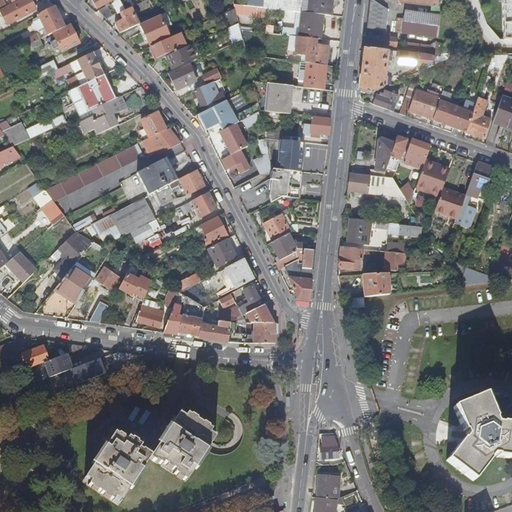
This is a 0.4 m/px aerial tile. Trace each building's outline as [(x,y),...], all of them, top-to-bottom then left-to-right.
[(33,0),(20,0),(0,10),(7,24),(36,9),(33,4),(34,2),(33,0)] [(118,0),(92,0),(97,9),(114,1),(116,5),(102,12),(106,20),(125,11),(118,0)] [(129,0),(118,0),(125,11),(133,7),(129,0)] [(308,0),(309,2),(288,0),(263,0),(262,8),(265,8),(299,12),(303,13),(323,15),(330,16),(331,6),(337,6),(337,0),(308,0)] [(370,1),(367,28),(382,30),(384,9),(370,1)] [(262,8),(244,5),(242,14),(263,17),(265,8),(262,8)] [(65,27),(55,7),(38,15),(39,17),(34,21),(34,23),(38,31),(41,32),(43,31),(46,37),(65,27)] [(237,17),(235,9),(219,17),(222,24),(237,17)] [(436,36),(438,15),(403,11),(402,19),(396,18),(395,32),(436,36)] [(141,25),(151,47),(170,39),(165,28),(172,25),(167,13),(160,16),(159,16),(141,25)] [(317,40),(320,40),(323,15),(303,13),(300,37),(317,40)] [(116,25),(120,34),(140,25),(135,16),(116,25)] [(240,31),(238,23),(230,27),(234,44),(242,40),(240,31)] [(80,44),(71,26),(53,34),(62,53),(80,44)] [(27,46),(40,40),(37,34),(24,40),(27,46)] [(151,47),(157,61),(166,57),(187,47),(180,34),(170,39),(151,47)] [(387,52),(392,52),(432,57),(450,59),(449,49),(435,41),(429,46),(405,43),(404,48),(397,47),(397,39),(376,36),(375,50),(387,52)] [(306,63),(327,66),(330,47),(316,45),(317,40),(300,37),(297,37),(295,54),(305,55),(304,63),(306,63)] [(43,46),(40,40),(27,46),(30,52),(43,46)] [(190,46),(196,59),(197,61),(202,58),(195,43),(190,46)] [(187,47),(166,57),(172,70),(196,59),(190,46),(187,47)] [(369,95),(387,87),(388,77),(384,77),(387,52),(375,50),(364,49),(359,91),(369,95)] [(416,74),(423,71),(431,67),(432,57),(392,52),(392,56),(397,57),(396,63),(417,66),(416,74)] [(80,87),(104,76),(93,54),(77,61),(83,74),(75,77),(80,87)] [(45,73),(58,67),(55,60),(41,66),(45,73)] [(324,91),(327,66),(306,63),(305,71),(300,71),(298,81),(304,82),(303,88),(324,91)] [(73,71),(70,64),(52,73),(55,79),(73,71)] [(188,65),(168,74),(176,91),(196,82),(188,65)] [(202,77),(206,84),(219,78),(215,71),(202,77)] [(115,100),(104,76),(80,87),(69,93),(80,116),(90,111),(115,100)] [(193,91),(203,113),(216,106),(225,101),(226,101),(222,93),(224,91),(219,80),(204,87),(193,91)] [(259,111),(289,114),(291,99),(292,88),(292,87),(292,86),(252,82),(253,86),(257,103),(259,111)] [(416,91),(417,87),(411,85),(400,115),(406,117),(408,112),(416,91)] [(429,96),(416,91),(408,112),(433,120),(442,93),(443,90),(432,87),(429,96)] [(291,99),(302,101),(304,90),(292,88),(291,99)] [(316,109),(332,111),(334,92),(329,91),(328,93),(304,90),(302,101),(317,102),(316,109)] [(442,93),(433,120),(465,132),(475,104),(466,101),(463,110),(448,105),(452,95),(442,93)] [(373,105),(393,112),(396,103),(376,96),(373,105)] [(115,100),(90,111),(95,121),(91,123),(89,119),(77,125),(82,136),(93,131),(96,137),(99,135),(115,128),(110,117),(112,116),(125,110),(120,97),(115,100)] [(475,104),(465,132),(484,139),(491,120),(481,116),(480,112),(480,110),(484,108),(487,101),(477,98),(475,104)] [(511,101),(502,98),(492,124),(511,130),(511,101)] [(489,100),(486,106),(495,110),(498,104),(489,100)] [(197,116),(205,130),(211,128),(218,124),(220,129),(222,131),(236,123),(259,111),(257,103),(233,116),(225,101),(216,106),(203,113),(197,116)] [(165,131),(167,130),(158,113),(141,122),(150,139),(165,131)] [(329,135),(331,119),(313,117),(312,125),(306,124),(305,136),(320,138),(320,137),(320,135),(329,135)] [(248,146),(236,123),(222,131),(219,133),(231,156),(239,151),(248,146)] [(119,135),(115,127),(115,128),(99,135),(103,143),(119,135)] [(369,176),(382,178),(394,145),(387,142),(387,132),(380,129),(375,170),(370,170),(369,176)] [(166,133),(165,131),(150,139),(145,141),(140,144),(147,159),(158,154),(169,146),(173,153),(182,146),(169,130),(166,133)] [(131,148),(140,144),(145,141),(143,136),(121,147),(122,149),(120,150),(121,153),(131,148)] [(382,178),(393,179),(406,141),(397,138),(394,145),(382,178)] [(431,147),(412,140),(408,150),(410,151),(407,159),(406,164),(422,170),(426,161),(431,147)] [(284,141),(281,171),(300,173),(303,143),(284,141)] [(21,158),(12,147),(0,152),(0,168),(3,167),(2,165),(8,162),(9,164),(21,158)] [(52,201),(53,202),(137,160),(131,148),(121,153),(45,191),(52,201)] [(232,171),(237,168),(240,174),(249,169),(239,151),(231,156),(222,161),(227,170),(231,168),(232,171)] [(257,167),(269,161),(268,154),(254,161),(257,167)] [(175,182),(164,160),(136,174),(148,196),(154,193),(175,182)] [(257,167),(261,175),(271,170),(269,161),(257,167)] [(428,193),(439,198),(442,192),(449,173),(435,168),(436,165),(426,161),(422,170),(416,186),(429,191),(428,193)] [(492,169),(477,163),(463,200),(457,219),(457,220),(455,223),(470,228),(477,209),(468,205),(471,195),(480,200),(483,201),(485,192),(483,191),(492,169)] [(269,195),(271,203),(282,197),(299,199),(302,173),(300,173),(281,171),(272,170),(269,195)] [(197,171),(175,182),(154,193),(162,207),(177,199),(172,191),(181,186),(187,196),(205,187),(197,171)] [(350,174),(348,192),(355,193),(359,193),(369,194),(397,196),(404,197),(400,190),(393,179),(382,178),(369,176),(350,174)] [(400,190),(404,197),(409,206),(414,194),(407,183),(400,190)] [(435,212),(457,220),(457,219),(463,200),(442,192),(439,198),(435,212)] [(216,210),(208,193),(191,202),(194,208),(192,209),(193,212),(196,210),(200,219),(216,210)] [(155,221),(144,198),(111,216),(122,238),(155,221)] [(64,217),(61,213),(53,202),(52,201),(41,208),(54,225),(64,217)] [(492,213),(510,220),(511,214),(511,213),(494,207),(492,213)] [(482,241),(500,247),(510,220),(492,213),(482,241)] [(264,225),(273,243),(290,234),(291,233),(287,225),(291,223),(285,214),(264,225)] [(122,238),(111,216),(80,232),(105,247),(122,238)] [(88,218),(76,224),(78,228),(90,222),(88,218)] [(218,218),(201,227),(204,232),(211,245),(228,236),(218,218)] [(385,223),(349,220),(347,242),(369,245),(371,226),(397,229),(396,235),(418,237),(419,227),(385,223)] [(201,227),(200,225),(191,230),(195,237),(204,232),(201,227)] [(169,233),(173,240),(184,234),(180,227),(169,233)] [(66,243),(72,237),(64,229),(58,235),(66,243)] [(77,233),(76,232),(72,237),(66,243),(59,250),(64,255),(61,257),(64,260),(53,270),(63,280),(76,264),(93,243),(77,233)] [(273,243),(271,244),(280,262),(288,257),(296,253),(297,249),(302,250),(302,244),(296,244),(291,234),(290,234),(273,243)] [(236,258),(227,240),(208,250),(217,268),(236,258)] [(392,245),(391,252),(403,254),(404,246),(392,245)] [(139,265),(162,252),(159,248),(137,260),(139,265)] [(341,248),(339,268),(353,269),(354,260),(361,261),(362,261),(363,250),(341,248)] [(316,251),(302,250),(297,249),(296,253),(288,257),(291,263),(298,260),(298,266),(302,267),(301,268),(313,270),(315,253),(316,251)] [(403,265),(405,254),(403,254),(391,252),(386,252),(384,270),(396,271),(397,265),(403,265)] [(35,273),(19,253),(8,263),(5,265),(22,285),(35,273)] [(280,262),(275,264),(279,271),(285,268),(297,300),(309,302),(313,270),(301,268),(302,267),(298,266),(298,260),(291,263),(288,257),(280,262)] [(253,280),(244,261),(220,274),(230,293),(253,280)] [(95,277),(76,264),(63,280),(55,290),(69,299),(70,297),(78,302),(95,277)] [(136,295),(144,299),(151,283),(141,278),(139,281),(131,277),(136,268),(130,265),(125,275),(127,276),(120,290),(132,296),(133,293),(136,295)] [(118,277),(105,268),(97,281),(109,289),(118,277)] [(466,268),(459,287),(487,283),(490,277),(466,268)] [(388,274),(363,275),(364,298),(389,295),(388,274)] [(196,284),(201,282),(197,275),(192,278),(196,284)] [(187,289),(196,284),(192,278),(183,283),(187,289)] [(181,292),(187,289),(183,283),(177,286),(181,292)] [(242,317),(247,314),(262,306),(253,287),(244,292),(247,299),(245,300),(247,305),(250,304),(250,306),(239,312),(240,314),(242,317)] [(7,301),(12,296),(4,290),(1,296),(7,301)] [(164,313),(170,315),(174,305),(179,294),(173,292),(164,313)] [(363,298),(350,300),(348,310),(364,308),(363,298)] [(99,302),(88,323),(99,324),(108,307),(99,302)] [(163,334),(177,336),(178,333),(182,316),(184,308),(174,305),(170,315),(163,334)] [(247,314),(251,323),(255,324),(272,324),(263,306),(262,306),(247,314)] [(160,329),(164,313),(141,307),(136,322),(160,329)] [(197,337),(201,322),(202,320),(182,316),(178,333),(197,337)] [(228,343),(230,323),(218,321),(217,325),(201,322),(197,337),(197,338),(228,343)] [(272,324),(255,324),(255,332),(252,332),(252,335),(235,334),(236,323),(230,323),(228,343),(238,343),(248,344),(275,344),(275,324),(272,324)] [(9,357),(29,349),(25,339),(5,346),(9,357)] [(86,346),(70,344),(65,347),(57,350),(60,356),(67,353),(86,346)] [(47,360),(42,346),(22,353),(27,368),(47,360)] [(60,356),(44,362),(50,377),(71,369),(73,368),(67,353),(60,356)] [(73,368),(71,369),(76,384),(104,373),(99,358),(73,368)] [(140,404),(135,390),(126,393),(131,407),(140,404)] [(511,424),(497,422),(486,394),(454,406),(462,425),(466,435),(460,443),(447,460),(474,480),(493,456),(507,458),(511,458),(511,424)] [(11,403),(10,412),(12,412),(15,413),(19,413),(21,413),(22,404),(11,403)] [(182,413),(152,455),(141,447),(142,446),(138,443),(138,442),(133,438),(132,439),(129,437),(129,436),(117,428),(106,445),(103,443),(91,461),(93,463),(85,475),(90,478),(87,483),(91,485),(90,486),(96,490),(97,489),(103,493),(103,494),(108,498),(110,497),(113,499),(115,496),(121,500),(129,488),(131,488),(144,470),(142,469),(149,458),(157,464),(158,463),(161,464),(160,466),(173,474),(174,473),(177,475),(176,476),(181,480),(183,479),(185,480),(194,468),(196,469),(209,451),(207,449),(215,437),(209,433),(212,429),(208,427),(209,425),(204,422),(203,423),(196,419),(197,417),(192,414),(191,415),(187,413),(185,416),(182,413)] [(336,448),(336,443),(324,444),(324,448),(320,449),(320,459),(338,457),(337,448),(336,448)] [(338,498),(339,476),(327,476),(327,479),(318,478),(317,497),(338,498)] [(341,498),(335,501),(334,501),(317,499),(315,511),(333,511),(334,505),(340,505),(341,498)]
